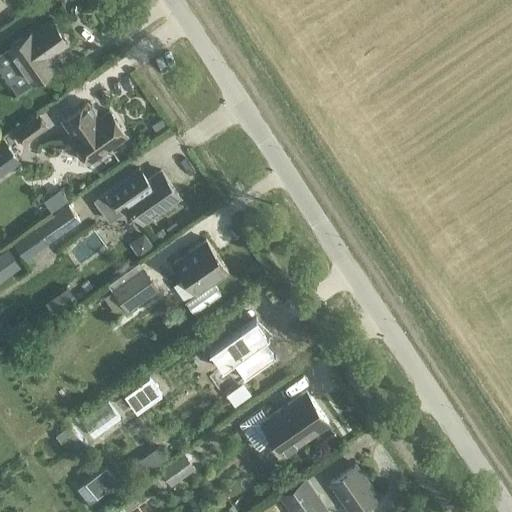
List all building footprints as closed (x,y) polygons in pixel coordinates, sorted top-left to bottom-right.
[(56,65),(49,55),(68,42),(52,20),(34,33),(32,31),(7,49),(31,83),(56,65)] [(127,135),(109,110),(98,118),(87,102),(62,120),(73,136),(72,137),(80,149),(78,151),(78,154),(78,157),(80,159),(82,161),(85,161),(88,160),(89,162),(127,135)] [(24,142),(47,126),(39,114),(16,130),(24,142)] [(0,149),(0,173),(11,165),(0,149)] [(108,190),(95,199),(110,221),(123,211),(131,206),(143,222),(179,196),(161,170),(147,180),(139,168),(108,190)] [(69,203),(36,226),(47,242),(80,220),(69,203)] [(122,235),(138,249),(151,236),(135,221),(122,235)] [(206,239),(173,262),(196,294),(186,302),(193,312),(220,293),(213,282),(229,271),(206,239)] [(7,249),(0,253),(0,277),(19,265),(7,249)] [(139,262),(108,283),(127,310),(158,289),(143,268),(137,273),(133,267),(139,263),(139,262)] [(67,287),(46,302),(55,314),(76,299),(67,287)] [(245,379),(276,356),(264,339),(269,335),(256,318),(210,351),(222,368),(232,361),(245,379)] [(148,377),(124,395),(136,412),(160,395),(148,377)] [(328,421),(307,390),(261,422),(262,423),(248,433),(247,436),(256,448),(259,449),(273,439),(283,453),(328,421)] [(122,395),(115,400),(119,405),(125,400),(122,395)] [(82,414),(89,426),(110,414),(102,402),(82,414)] [(71,424),(55,436),(61,443),(67,438),(77,451),(87,444),(71,424)] [(158,450),(125,472),(131,480),(163,458),(158,450)] [(187,451),(164,467),(175,483),(198,466),(187,451)] [(356,511),(378,496),(355,464),(330,481),(352,511),(356,511)] [(111,467),(87,484),(97,498),(121,481),(111,467)] [(320,511),(324,509),(304,480),(283,495),(295,511),(320,511)]
